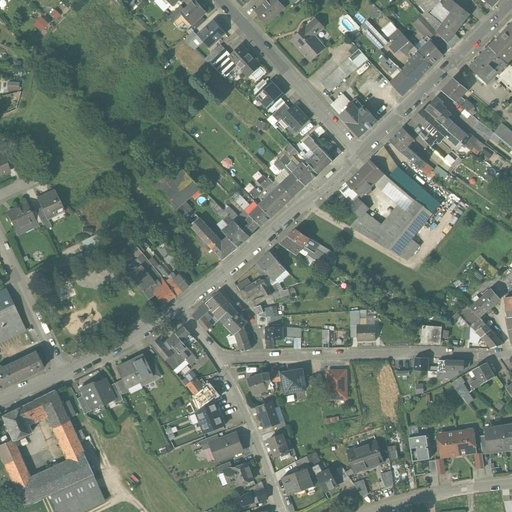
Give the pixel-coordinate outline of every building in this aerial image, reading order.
[(275,0),(269,0),(256,13),(267,24),(284,8),(275,0)] [(415,0),(425,11),(427,13),(440,2),(438,0),(415,0)] [(470,15),(451,0),(448,0),(443,7),(451,13),(441,25),(454,35),(470,15)] [(499,0),(482,0),(492,8),(499,0)] [(185,11),(181,15),(183,17),(192,27),(202,18),(206,14),(196,2),(185,11)] [(181,15),(185,11),(181,7),(169,17),(175,24),(183,17),(181,15)] [(454,35),(441,25),(427,13),(425,11),(421,16),(451,48),(459,40),(454,35)] [(451,48),(421,16),(412,24),(418,30),(418,29),(428,39),(429,38),(438,47),(436,49),(443,56),(451,49),(451,48)] [(36,24),(42,30),(49,24),(43,17),(36,24)] [(202,18),(192,27),(196,31),(206,22),(202,18)] [(316,19),(292,41),(311,62),(325,49),(312,35),(314,33),(316,35),(324,28),(316,19)] [(361,27),(381,48),(387,42),(367,22),(361,27)] [(214,23),(199,36),(209,48),(225,34),(214,23)] [(393,43),(389,47),(395,53),(400,49),(406,55),(410,52),(409,51),(414,47),(391,23),(382,31),(393,43)] [(511,32),(508,29),(489,48),(507,65),(508,64),(511,59),(511,32)] [(184,41),(189,46),(197,39),(192,34),(184,41)] [(438,47),(429,38),(428,39),(425,42),(427,44),(418,52),(418,53),(432,67),(443,56),(436,49),(438,47)] [(210,64),(225,50),(221,46),(205,60),(209,65),(210,64)] [(259,67),(242,47),(230,57),(229,57),(238,67),(247,78),(259,67)] [(432,67),(418,53),(418,52),(414,47),(409,51),(410,52),(413,56),(405,65),(407,67),(403,72),(415,84),(432,67)] [(507,65),(489,48),(470,68),(487,85),(496,76),(511,92),(511,68),(508,64),(507,65)] [(229,74),(238,67),(229,57),(230,57),(225,50),(210,64),(227,79),(231,76),(229,74)] [(359,51),(322,84),(330,93),(368,60),(359,51)] [(382,64),(392,74),(398,68),(388,58),(387,59),(385,57),(382,60),(384,62),(382,64)] [(373,65),(369,69),(373,75),(378,70),(373,65)] [(415,84),(403,72),(390,84),(402,97),(415,84)] [(468,90),(454,78),(441,91),(461,107),(465,102),(461,98),(468,90)] [(271,81),(254,96),(268,111),(284,96),(271,81)] [(344,96),(335,104),(335,103),(331,106),(341,116),(354,106),(344,96)] [(445,111),(434,101),(427,109),(438,120),(445,111)] [(465,101),(465,102),(461,107),(465,111),(468,114),(471,110),(473,111),(475,109),(465,101)] [(272,116),(278,123),(282,119),(281,118),(290,110),(284,104),(272,116)] [(362,105),(357,110),(354,106),(341,116),(360,136),(378,121),(377,121),(362,105)] [(290,110),(281,118),(282,119),(289,127),(288,128),(294,135),(309,121),(294,106),(290,110)] [(423,110),(412,121),(423,131),(426,128),(434,119),(423,110)] [(456,121),(445,111),(438,120),(449,129),(453,125),(456,121)] [(471,116),(468,114),(465,111),(461,115),(466,120),(467,120),(471,116)] [(433,135),(441,126),(434,119),(426,128),(433,135)] [(419,135),(423,131),(412,121),(408,125),(419,135)] [(479,122),(473,129),(486,135),(490,139),(493,134),(479,122)] [(467,137),(453,125),(449,129),(447,131),(448,132),(460,142),(461,143),(467,137)] [(439,140),(447,131),(441,126),(433,135),(439,140)] [(511,135),(500,126),(493,134),(511,149),(511,135)] [(403,130),(390,142),(395,148),(408,135),(403,130)] [(456,148),(460,142),(448,132),(446,135),(449,138),(447,140),(456,148)] [(493,134),(490,139),(497,145),(501,140),(493,134)] [(408,135),(395,148),(400,153),(407,148),(413,141),(408,135)] [(467,137),(461,143),(464,146),(472,137),(469,135),(467,137)] [(319,148),(309,137),(304,143),(311,151),(313,153),(319,148)] [(431,147),(434,144),(427,137),(424,141),(431,147)] [(472,137),(464,146),(470,151),(478,142),(472,137)] [(436,153),(451,167),(459,158),(440,141),(439,143),(437,141),(434,144),(431,147),(436,153)] [(478,142),(470,151),(478,157),(484,149),(485,148),(478,142)] [(433,156),(436,153),(431,147),(428,150),(433,156)] [(333,162),(319,148),(313,153),(315,155),(306,163),(309,165),(318,175),(319,175),(319,174),(329,165),(330,165),(332,162),(333,162)] [(422,162),(407,148),(400,153),(406,159),(416,168),(421,162),(422,162)] [(492,155),(484,149),(478,157),(486,163),(492,155)] [(0,152),(2,157),(3,156),(6,164),(12,161),(7,150),(0,152)] [(306,163),(315,155),(313,153),(311,151),(303,159),(306,163)] [(450,174),(461,160),(459,158),(451,167),(436,153),(433,156),(431,158),(450,174)] [(285,166),(291,161),(285,154),(282,156),(284,158),(280,162),(282,163),(285,166)] [(2,157),(0,157),(0,175),(9,171),(6,164),(3,156),(2,157)] [(309,165),(307,168),(302,163),(296,169),(295,166),(291,161),(285,166),(287,168),(305,187),(318,175),(309,165)] [(412,240),(419,231),(431,216),(402,192),(400,190),(392,183),(388,179),(370,161),(365,167),(376,178),(381,183),(380,186),(395,201),(386,211),(384,210),(383,212),(384,214),(381,218),(392,227),(387,234),(380,243),(400,255),(412,240)] [(419,172),(425,165),(421,162),(416,168),(419,172)] [(176,164),(150,184),(174,209),(200,187),(176,164)] [(436,174),(425,165),(419,172),(432,181),(432,180),(435,182),(439,177),(447,182),(452,177),(440,168),(436,174)] [(365,167),(348,183),(339,190),(346,198),(349,195),(354,201),(360,195),(362,197),(365,194),(367,196),(371,192),(368,190),(371,186),(372,184),(370,183),(376,178),(365,167)] [(290,174),(281,183),(282,184),(280,186),(293,198),(305,187),(287,168),(286,170),(290,174)] [(440,205),(398,169),(388,179),(392,183),(400,190),(402,192),(431,216),(440,205)] [(268,178),(260,185),(264,190),(271,183),(268,178)] [(293,198),(280,186),(270,195),(282,207),(293,198)] [(253,189),(249,193),(254,199),(259,195),(253,189)] [(53,191),(36,198),(41,208),(46,218),(47,217),(62,210),(53,191)] [(270,195),(258,206),(271,217),(282,207),(270,195)] [(241,198),(236,203),(243,211),(248,206),(241,198)] [(369,209),(358,200),(350,209),(359,217),(361,218),(364,214),(369,209)] [(26,204),(7,212),(15,231),(34,222),(30,213),(26,204)] [(258,206),(248,215),(258,225),(260,226),(271,217),(258,206)] [(233,221),(234,219),(237,217),(227,207),(223,211),(233,221)] [(36,211),(41,223),(45,230),(51,227),(47,217),(46,218),(41,208),(36,211)] [(230,226),(234,222),(233,221),(223,211),(221,209),(217,213),(230,226)] [(30,213),(34,222),(35,226),(41,223),(36,211),(30,213)] [(248,215),(245,212),(239,218),(237,216),(237,217),(234,219),(249,234),(258,225),(248,215)] [(387,234),(364,214),(361,218),(359,217),(351,227),(380,243),(387,234)] [(222,243),(196,215),(194,217),(196,219),(189,225),(222,259),(231,252),(222,243)] [(250,237),(234,222),(230,226),(223,232),(228,238),(222,243),(231,252),(250,237)] [(142,254),(133,243),(133,244),(118,226),(113,229),(125,243),(124,243),(131,251),(136,257),(138,259),(126,268),(143,292),(151,287),(155,294),(163,305),(176,296),(167,283),(142,254)] [(321,246),(296,230),(288,237),(305,248),(314,255),(317,250),(321,246)] [(88,257),(107,248),(96,235),(81,242),(88,257)] [(305,248),(288,237),(280,244),(296,256),(305,248)] [(412,240),(400,255),(408,259),(419,245),(412,240)] [(181,264),(166,247),(162,251),(167,257),(165,259),(169,263),(171,261),(177,268),(181,264)] [(327,258),(317,250),(314,255),(325,262),(327,258)] [(176,279),(172,274),(168,277),(146,251),(142,254),(167,283),(176,296),(183,291),(173,280),(176,279)] [(285,270),(270,253),(258,264),(269,276),(270,274),(275,279),(285,270)] [(311,268),(314,263),(307,257),(303,262),(311,268)] [(498,273),(482,258),(477,264),(481,269),(483,271),(481,274),(484,277),(487,274),(492,279),(498,273)] [(271,283),(275,279),(270,274),(269,276),(258,264),(254,268),(265,280),(267,279),(271,283)] [(484,278),(474,270),(468,277),(477,285),(484,278)] [(173,280),(183,291),(189,287),(179,276),(176,279),(173,280)] [(265,280),(263,281),(268,289),(272,295),(279,293),(271,283),(267,279),(265,280)] [(250,286),(240,293),(245,301),(261,291),(262,293),(268,289),(263,281),(262,282),(260,280),(250,286)] [(240,293),(250,286),(247,281),(236,287),(240,293)] [(156,311),(163,305),(155,294),(151,287),(143,292),(156,311)] [(297,298),(295,288),(289,289),(292,299),(297,298)] [(5,289),(0,291),(0,310),(13,305),(5,289)] [(268,289),(262,293),(265,297),(272,295),(268,289)] [(279,293),(272,295),(274,300),(289,296),(288,290),(279,293)] [(499,301),(490,291),(483,298),(491,308),(499,301)] [(219,293),(192,316),(198,323),(204,317),(211,311),(213,314),(227,301),(219,293)] [(491,308),(483,298),(479,300),(477,297),(473,300),(476,303),(475,304),(483,314),(491,308)] [(227,301),(213,314),(219,320),(232,308),(227,301)] [(483,314),(475,304),(469,309),(478,319),(483,314)] [(13,305),(0,310),(0,329),(0,330),(20,320),(13,305)] [(276,307),(264,309),(262,309),(261,306),(254,309),(257,315),(267,318),(271,318),(277,317),(276,307)] [(232,308),(219,320),(225,326),(238,314),(232,308)] [(478,319),(469,309),(460,317),(466,324),(469,327),(478,319)] [(357,326),(360,326),(360,315),(366,315),(366,311),(350,312),(350,338),(357,338),(357,326)] [(238,314),(225,326),(229,331),(242,318),(238,314)] [(204,317),(198,323),(206,333),(213,327),(204,317)] [(277,317),(271,318),(271,325),(279,326),(279,320),(279,317),(277,317)] [(466,324),(460,317),(455,322),(461,327),(466,324)] [(242,318),(229,331),(235,336),(243,328),(247,324),(242,318)] [(20,320),(0,330),(5,340),(25,331),(20,320)] [(476,333),(481,328),(479,324),(473,330),(476,333)] [(481,328),(476,333),(481,338),(490,331),(485,325),(481,328)] [(375,342),(375,326),(360,326),(357,326),(357,338),(357,342),(375,342)] [(195,340),(183,328),(175,334),(186,347),(195,340)] [(250,349),(243,328),(235,336),(241,353),(250,349)] [(283,328),(266,328),(266,341),(284,340),(284,339),(283,328)] [(294,329),(283,328),(284,339),(294,339),(294,329)] [(439,330),(422,328),(421,343),(438,344),(439,330)] [(473,330),(470,328),(469,340),(468,343),(477,345),(478,342),(480,339),(481,338),(476,333),(473,330)] [(495,337),(490,331),(481,338),(480,339),(491,349),(503,345),(495,337)] [(186,347),(175,334),(167,341),(173,349),(174,347),(180,355),(185,361),(190,366),(197,361),(186,347)] [(173,349),(167,341),(163,344),(159,339),(152,345),(174,371),(185,361),(180,355),(174,347),(173,349)] [(35,352),(16,362),(23,378),(43,369),(35,352)] [(147,368),(142,356),(129,362),(139,382),(141,387),(153,381),(153,380),(152,380),(151,377),(151,376),(147,368)] [(428,359),(415,358),(414,371),(428,372),(428,367),(428,359)] [(446,361),(439,361),(438,368),(428,367),(428,372),(443,373),(445,373),(446,371),(446,361)] [(464,362),(446,361),(446,371),(458,371),(463,371),(464,362)] [(16,362),(0,369),(0,379),(4,387),(23,378),(16,362)] [(129,362),(116,368),(122,380),(126,388),(127,388),(139,382),(129,362)] [(486,364),(473,370),(477,377),(476,377),(478,380),(471,385),(473,388),(471,389),(472,391),(495,377),(486,364)] [(151,377),(152,380),(153,380),(158,377),(153,365),(147,368),(151,376),(151,377)] [(302,371),(282,374),(286,394),(305,390),(302,371)] [(346,371),(328,372),(329,400),(347,399),(346,371)] [(446,371),(445,373),(449,373),(449,380),(458,375),(458,371),(446,371)] [(280,382),(280,373),(269,374),(274,388),(278,387),(277,382),(280,382)] [(80,386),(97,380),(95,374),(78,380),(80,386)] [(262,375),(248,379),(253,396),(274,389),(274,388),(269,374),(262,375)] [(315,376),(318,388),(323,386),(320,374),(315,376)] [(309,377),(312,389),(318,388),(315,376),(309,377)] [(181,381),(185,387),(187,386),(193,381),(189,377),(181,381)] [(461,377),(454,381),(452,384),(462,399),(469,394),(462,384),(464,383),(461,377)] [(204,389),(196,379),(195,379),(193,381),(187,386),(196,396),(199,394),(198,393),(204,389)] [(93,385),(101,404),(102,405),(114,400),(108,387),(105,380),(93,385)] [(115,383),(121,395),(128,391),(127,388),(126,388),(122,380),(115,383)] [(101,404),(93,385),(92,383),(80,389),(84,397),(89,409),(90,409),(101,404)] [(108,387),(114,400),(116,404),(123,401),(115,384),(108,387)] [(226,386),(219,391),(222,398),(231,394),(226,386)] [(212,400),(204,389),(198,393),(199,394),(196,396),(204,406),(207,404),(212,400)] [(54,392),(25,406),(31,420),(45,413),(58,439),(73,432),(54,392)] [(90,409),(89,409),(84,397),(77,400),(84,415),(91,412),(90,409)] [(207,418),(220,413),(214,399),(213,399),(212,400),(207,404),(204,406),(196,413),(200,423),(208,420),(207,418)] [(271,404),(258,409),(259,413),(257,417),(258,420),(262,422),(265,430),(279,425),(271,404)] [(19,409),(1,417),(0,413),(0,417),(2,423),(3,422),(13,440),(13,441),(31,433),(27,426),(31,424),(31,420),(25,406),(21,408),(20,405),(17,406),(19,409)] [(208,420),(200,423),(204,434),(225,426),(220,413),(207,418),(208,420)] [(511,425),(502,427),(505,451),(511,449),(511,425)] [(502,427),(492,428),(493,431),(486,432),(486,436),(488,450),(494,449),(494,452),(505,451),(502,427)] [(467,433),(467,431),(455,433),(459,456),(476,453),(473,435),(470,435),(467,433)] [(73,432),(58,439),(69,461),(30,479),(15,486),(24,507),(50,495),(93,474),(73,432)] [(455,433),(444,434),(444,436),(442,439),(439,439),(441,458),(459,456),(455,433)] [(219,442),(210,445),(212,448),(217,462),(243,452),(236,435),(219,442)] [(282,435),(268,440),(274,457),(279,455),(282,461),(290,458),(288,451),(291,450),(287,439),(284,440),(282,435)] [(216,436),(201,442),(204,451),(212,448),(210,445),(219,442),(216,436)] [(426,436),(409,438),(412,462),(430,460),(426,436)] [(482,451),(488,450),(486,436),(480,437),(482,451)] [(13,441),(13,440),(0,445),(0,452),(15,486),(30,479),(13,441)] [(376,442),(362,447),(369,468),(383,464),(376,442)] [(397,445),(390,446),(392,459),(399,458),(397,445)] [(362,447),(347,452),(355,473),(369,468),(362,447)] [(309,462),(312,469),(318,466),(322,464),(316,453),(306,457),(309,462)] [(484,468),(482,455),(475,456),(477,469),(484,468)] [(306,457),(295,463),(298,468),(309,462),(306,457)] [(443,460),(436,461),(437,475),(445,474),(443,460)] [(437,475),(436,461),(429,462),(431,476),(437,475)] [(248,464),(235,469),(233,468),(224,472),(229,486),(236,483),(237,486),(254,480),(248,464)] [(318,477),(322,475),(318,466),(312,469),(317,477),(318,477)] [(343,468),(331,474),(337,486),(350,480),(343,468)] [(306,469),(282,478),(289,496),(313,487),(306,469)] [(326,492),(337,486),(329,471),(322,475),(318,477),(326,492)] [(393,486),(391,471),(381,475),(385,489),(393,486)] [(93,474),(50,495),(58,511),(83,511),(106,501),(93,474)] [(353,484),(361,497),(368,495),(364,481),(353,484)] [(261,487),(250,491),(251,494),(241,497),(236,503),(237,509),(267,500),(262,482),(258,485),(261,487)]
